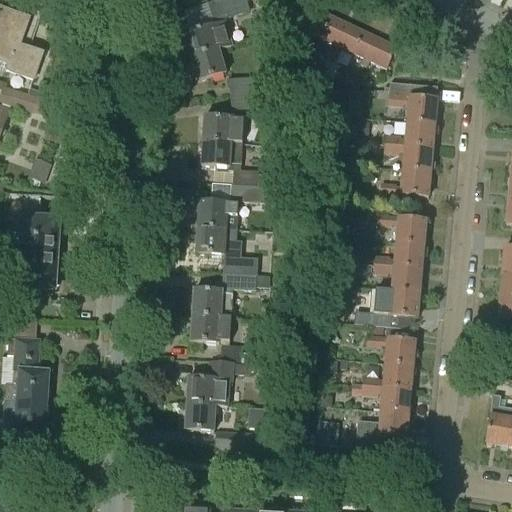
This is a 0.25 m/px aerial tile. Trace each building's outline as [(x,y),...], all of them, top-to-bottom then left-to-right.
[(185,41),(181,47),(185,60),(190,59),(190,61),(218,53),(230,50),(222,22),(248,14),(243,0),(229,0),(208,7),(213,22),(182,33),(185,41)] [(297,4),(287,25),(320,41),(330,19),(297,4)] [(6,73),(32,82),(42,57),(18,48),(28,22),(0,11),(0,64),(7,68),(6,73)] [(320,41),(316,50),(324,54),(328,45),(353,57),(363,35),(330,19),(320,41)] [(363,35),(353,57),(378,68),(374,77),(382,81),(396,51),(380,43),(363,35)] [(218,53),(190,61),(197,85),(225,77),(218,53)] [(229,83),(231,99),(255,96),(253,81),(229,83)] [(389,87),(387,109),(402,110),(402,108),(407,108),(406,126),(434,128),(436,104),(409,101),(410,89),(389,87)] [(36,101),(27,99),(2,91),(0,98),(0,104),(32,115),(36,101)] [(29,92),(27,99),(36,101),(38,95),(29,92)] [(255,96),(231,99),(232,114),(256,112),(255,96)] [(0,140),(10,112),(0,108),(0,140)] [(348,109),(347,118),(360,119),(360,110),(348,109)] [(203,120),(202,145),(230,146),(241,147),(243,122),(203,120)] [(350,122),(349,135),(367,138),(368,124),(350,122)] [(384,139),(383,148),(432,152),(434,128),(406,126),(404,143),(399,143),(399,141),(384,139)] [(230,146),(202,145),(200,169),(229,171),(229,167),(240,168),(241,147),(230,146)] [(403,156),(401,174),(430,177),(432,152),(383,148),(383,157),(398,158),(398,156),(403,156)] [(34,160),(27,180),(44,186),(51,167),(34,160)] [(233,174),(232,189),(257,190),(258,175),(233,174)] [(430,177),(401,174),(400,192),(395,191),(395,189),(380,188),(379,197),(400,199),(400,198),(427,201),(430,177)] [(197,231),(225,233),(235,234),(237,205),(262,207),(263,191),(257,190),(232,189),(231,207),(227,207),(198,205),(197,231)] [(396,229),(395,247),(423,249),(425,225),(398,222),(398,221),(377,220),(376,229),(391,231),(391,229),(396,229)] [(4,245),(3,255),(55,259),(56,242),(61,240),(62,231),(57,228),(57,225),(17,222),(16,245),(4,245)] [(337,226),(336,238),(352,239),(353,227),(337,226)] [(197,231),(195,257),(224,259),(234,260),(235,234),(225,233),(197,231)] [(373,260),(373,269),(421,273),(423,249),(395,247),(393,264),(388,264),(388,261),(373,260)] [(501,276),(511,277),(511,252),(503,252),(501,276)] [(55,259),(3,255),(2,266),(14,267),(13,290),(53,293),(53,290),(58,288),(59,279),(54,276),(55,259)] [(333,268),(345,269),(346,258),(334,257),(333,268)] [(224,259),(223,277),(256,279),(257,261),(234,260),(224,259)] [(354,267),(354,277),(371,278),(372,268),(354,267)] [(392,277),(391,295),(419,297),(421,273),(373,269),(372,277),(387,279),(387,277),(392,277)] [(511,277),(501,276),(499,300),(511,301),(511,277)] [(193,293),(191,319),(230,321),(232,296),(255,298),(255,293),(268,294),(269,280),(256,279),(223,277),(222,295),(193,293)] [(360,314),(359,328),(373,330),(384,331),(390,331),(391,319),(417,322),(419,297),(391,295),(370,293),(369,314),(360,314)] [(511,301),(499,300),(497,325),(511,325),(511,301)] [(230,321),(191,319),(189,346),(218,347),(219,345),(229,346),(230,321)] [(0,336),(10,337),(11,323),(0,321),(0,336)] [(19,375),(17,404),(46,405),(48,376),(37,375),(39,344),(35,344),(36,324),(12,323),(11,342),(8,342),(7,360),(14,360),(13,375),(19,375)] [(254,331),(259,337),(266,337),(267,324),(254,324),(254,331)] [(383,342),(384,331),(373,330),(372,341),(383,342)] [(386,350),(384,367),(412,370),(415,346),(387,343),(387,342),(383,342),(372,341),(366,340),(365,350),(380,351),(380,350),(386,350)] [(222,350),(221,366),(233,366),(239,367),(241,351),(222,350)] [(324,364),(324,375),(337,375),(337,365),(324,364)] [(187,381),(186,408),(214,410),(229,411),(230,386),(231,386),(232,377),(233,366),(221,366),(208,365),(207,383),(187,381)] [(239,367),(233,366),(232,377),(246,378),(253,372),(253,368),(239,367)] [(498,381),(511,383),(511,367),(500,366),(498,381)] [(363,381),(362,389),(410,394),(412,370),(384,367),(383,385),(377,384),(378,382),(363,381)] [(381,398),(380,415),(408,418),(410,394),(362,389),(352,389),(351,398),(376,400),(377,398),(381,398)] [(320,409),(331,410),(332,399),(321,399),(320,409)] [(490,420),(485,447),(510,451),(511,436),(511,411),(500,410),(502,400),(492,399),(489,420),(490,420)] [(46,405),(17,404),(4,403),(1,437),(0,436),(0,452),(15,453),(16,433),(44,435),(46,405)] [(214,410),(186,408),(184,434),(213,435),(214,410)] [(408,418),(380,415),(379,427),(358,425),(356,451),(388,454),(389,441),(406,442),(408,418)] [(318,426),(316,446),(337,448),(339,427),(318,426)] [(216,449),(259,451),(260,438),(216,435),(216,449)] [(215,493),(214,505),(234,506),(235,494),(215,493)] [(27,511),(28,504),(0,502),(0,511),(27,511)]
